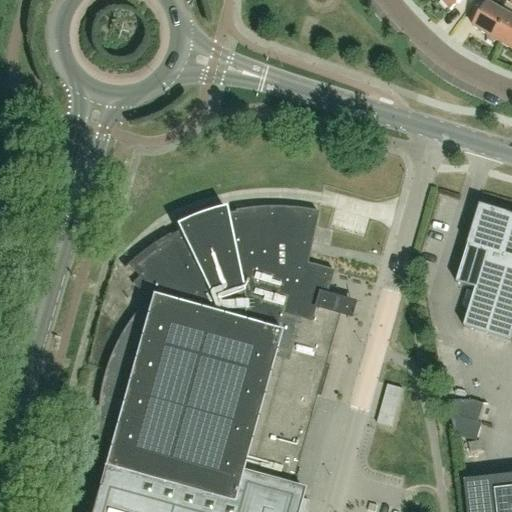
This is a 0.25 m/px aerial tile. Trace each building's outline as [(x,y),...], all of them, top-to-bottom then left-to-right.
[(464,0),(440,0),(451,12),(464,0)] [(488,4),(474,28),(487,37),(488,41),(493,44),(496,42),(498,43),(511,19),(488,4)] [(511,19),(498,43),(511,51),(511,19)] [(511,216),(481,208),(469,248),(470,248),(458,286),(477,292),(466,330),(511,344),(511,216)] [(242,474),(292,489),(317,398),(321,398),(329,368),(326,366),(340,316),(332,313),(335,301),(327,298),(334,273),(308,265),(318,214),(303,211),(296,210),(284,210),(265,210),(251,211),(236,213),(236,218),(227,219),(226,211),(214,214),(199,219),(190,222),(175,229),(180,237),(172,241),(170,237),(164,240),(154,247),(128,266),(154,292),(150,294),(156,300),(152,299),(151,305),(150,307),(145,313),(132,329),(127,338),(122,345),(120,352),(116,358),(109,377),(108,386),(104,400),(103,414),(102,421),(102,435),(103,444),(103,450),(105,460),(110,462),(108,471),(234,507),(242,474)] [(377,424),(392,428),(403,389),(388,385),(377,424)] [(447,402),(455,436),(476,442),(482,425),(478,423),(484,405),(474,402),(447,402)] [(301,501),(303,492),(242,476),(234,507),(108,471),(103,491),(101,491),(94,511),(306,511),(309,503),(301,501)] [(511,511),(511,477),(464,483),(467,511),(511,511)]
